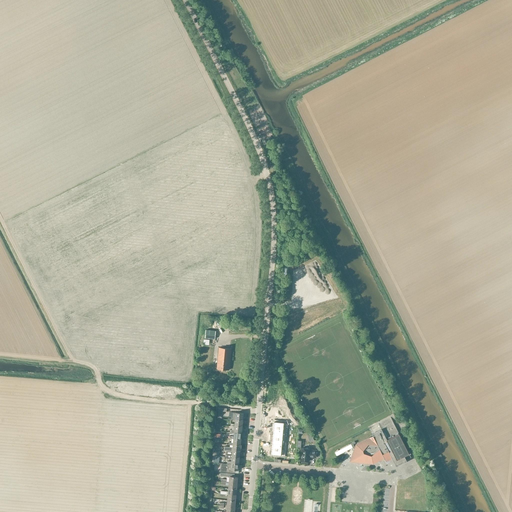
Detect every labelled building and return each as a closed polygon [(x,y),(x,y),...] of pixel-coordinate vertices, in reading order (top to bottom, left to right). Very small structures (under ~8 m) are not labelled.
[(206,330),(205,338),(215,339),(216,331),(206,330)] [(217,369),(229,370),(231,349),(219,348),(217,369)] [(235,420),(243,421),(244,413),(236,412),(233,412),(232,417),(231,417),(231,420),(235,420)] [(411,457),(408,451),(391,417),(390,417),(391,418),(379,423),(378,423),(382,431),(380,433),(379,432),(356,444),(355,447),(354,449),(350,462),(373,464),(384,458),(386,462),(393,459),(392,459),(393,458),(392,457),(395,456),(399,464),(411,457)] [(351,444),(335,452),(337,456),(353,448),(354,449),(355,447),(354,447),(353,444),(355,443),(355,441),(351,443),(351,444)] [(300,461),(308,462),(309,457),(316,458),(317,450),(309,450),(309,449),(302,448),(300,461)] [(221,463),(220,472),(235,473),(235,470),(238,470),(239,464),(227,463),(227,464),(221,463)] [(225,473),(224,476),(229,476),(229,482),(237,483),(237,477),(234,477),(234,474),(225,473)] [(301,499),(300,511),(308,511),(309,499),(301,499)]
